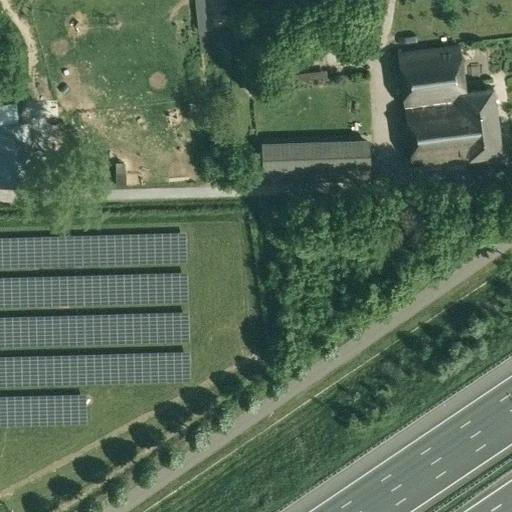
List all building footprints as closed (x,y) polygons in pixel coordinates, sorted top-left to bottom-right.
[(215,2),(216,23),(233,22),(231,1),(215,2)] [(239,37),(238,23),(216,24),(217,38),(239,37)] [(324,54),(323,40),(309,41),(310,55),(324,54)] [(493,87),(464,91),(459,46),(399,53),(412,163),(470,156),(470,157),(500,154),(493,87)] [(333,49),(334,60),(306,61),(307,84),(337,82),(337,69),(347,69),(346,48),(333,49)] [(0,121),(0,184),(36,182),(31,119),(0,121)] [(370,143),(348,144),(349,179),(371,179),(370,143)] [(327,180),(326,144),(305,145),(306,181),(327,180)] [(349,179),(348,144),(326,144),(327,180),(349,179)] [(283,146),(284,181),(306,181),(305,145),(283,146)] [(263,182),(284,181),(283,146),(261,146),(263,182)]
